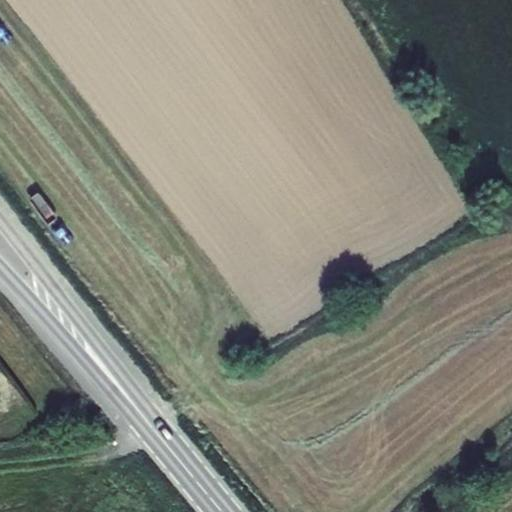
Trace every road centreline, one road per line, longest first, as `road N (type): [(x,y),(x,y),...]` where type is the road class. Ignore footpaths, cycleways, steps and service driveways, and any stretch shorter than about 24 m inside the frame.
road 1 (secondary): [(163,440),(0,218)]
road 2 (secondary): [(0,263),(163,440)]
